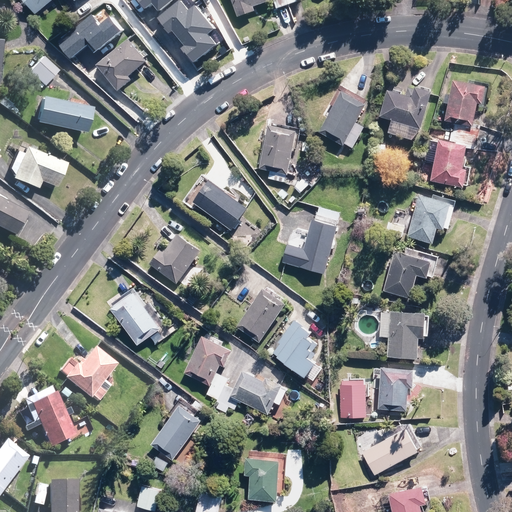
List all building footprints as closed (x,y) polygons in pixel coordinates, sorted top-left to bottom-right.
[(30,0),(39,12),(54,0),(30,0)] [(181,0),(146,0),(142,6),(194,43),(210,20),(181,0)] [(276,0),(279,9),(303,1),(303,0),(234,0),(240,16),(258,10),(256,4),(268,0),(276,0)] [(97,59),(102,64),(122,89),(137,77),(134,74),(153,59),(135,37),(131,40),(126,35),(97,59)] [(61,68),(45,53),(29,70),(45,85),(61,68)] [(454,131),(479,136),(481,125),(477,124),(482,98),(488,99),(491,83),(457,77),(454,91),(448,90),(446,100),(451,101),(448,119),(456,121),(454,131)] [(394,130),(418,138),(422,123),(426,125),(437,88),(421,83),(420,88),(412,86),(410,91),(395,86),(387,113),(398,116),(394,130)] [(371,100),(348,86),(345,84),(335,101),(337,103),(321,129),(345,144),(347,140),(355,144),(368,123),(360,118),(371,100)] [(94,104),(45,94),(40,120),(89,130),(94,104)] [(288,182),(302,126),(275,119),(263,166),(272,168),(269,177),(288,182)] [(479,136),(454,131),(453,138),(442,136),(433,178),(467,185),(471,165),(466,165),(470,146),(477,147),(479,136)] [(69,160),(23,140),(10,170),(16,172),(14,175),(40,186),(43,179),(59,186),(69,160)] [(387,155),(388,141),(377,141),(376,154),(387,155)] [(314,183),(307,175),(296,185),(302,193),(314,183)] [(253,204),(215,177),(197,201),(235,229),(253,204)] [(460,201),(424,190),(411,232),(437,240),(441,226),(452,229),(460,201)] [(0,224),(17,234),(30,210),(0,194),(0,224)] [(327,271),(344,222),(339,220),(342,211),(321,204),(307,245),(289,239),(283,256),(327,271)] [(207,246),(184,230),(170,250),(165,246),(153,263),(182,283),(207,246)] [(442,253),(401,240),(386,288),(413,296),(422,270),(435,274),(442,253)] [(263,341),(293,297),(270,281),(240,324),(263,341)] [(137,285),(113,301),(140,343),(152,336),(156,342),(179,327),(155,290),(145,297),(137,285)] [(432,307),(394,305),(394,310),(384,309),(383,333),(392,334),(391,353),(421,355),(423,333),(431,334),(432,307)] [(297,318),(276,350),(312,375),(324,357),(314,350),(324,336),(297,318)] [(208,330),(188,369),(187,371),(212,384),(207,393),(218,398),(229,375),(222,372),(225,365),(227,366),(238,345),(208,330)] [(118,362),(93,344),(80,362),(69,354),(57,371),(98,401),(110,385),(104,381),(118,362)] [(421,365),(385,363),(384,367),(374,366),(373,387),(383,388),(382,406),(410,408),(412,382),(419,382),(421,365)] [(248,366),(234,393),(272,413),(289,381),(271,371),(268,376),(248,366)] [(368,416),(369,378),(343,377),(342,415),(368,416)] [(70,405),(64,408),(53,383),(24,396),(36,423),(41,421),(52,445),(76,435),(67,415),(73,412),(70,405)] [(74,391),(65,384),(58,393),(68,400),(74,391)] [(207,416),(186,400),(155,441),(176,457),(207,416)] [(389,436),(365,450),(378,473),(427,445),(410,417),(386,430),(389,436)] [(0,496),(31,453),(8,436),(0,446),(0,496)] [(285,455),(250,452),(248,472),(255,473),(253,496),(281,498),(285,455)] [(78,511),(79,478),(51,477),(49,511),(78,511)] [(43,504),(49,484),(40,481),(34,501),(43,504)] [(430,481),(393,488),(397,511),(426,511),(424,502),(433,500),(430,481)] [(164,489),(146,483),(140,502),(158,508),(164,489)] [(221,511),(227,492),(206,486),(198,511),(221,511)] [(143,511),(106,502),(103,511),(143,511)]
